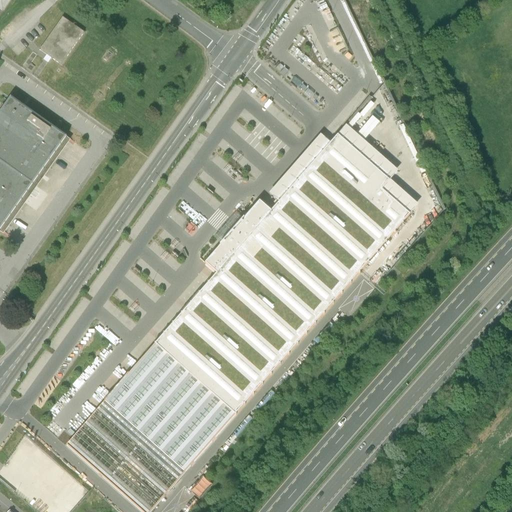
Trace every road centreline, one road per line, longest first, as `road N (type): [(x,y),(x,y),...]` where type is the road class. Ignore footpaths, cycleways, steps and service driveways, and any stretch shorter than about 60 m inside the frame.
road 1 (secondary): [(0,384),(234,58)]
road 2 (motorway): [(511,260),(277,511)]
road 3 (motorway): [(312,511),(511,296)]
